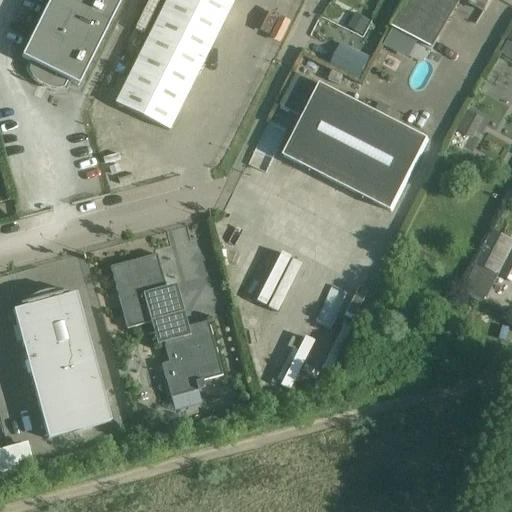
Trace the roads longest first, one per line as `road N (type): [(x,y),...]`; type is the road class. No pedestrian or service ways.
road 1 (track): [(397,286),(489,337),(494,361),(477,380),(2,511)]
road 2 (unclassified): [(0,251),(225,191)]
